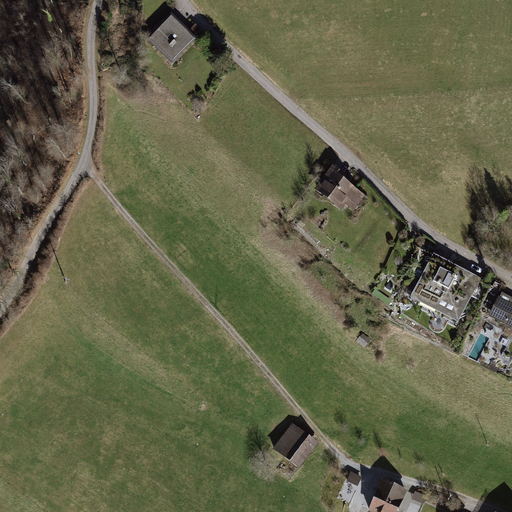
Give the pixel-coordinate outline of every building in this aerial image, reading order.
[(172,17),(150,39),(173,62),(195,41),(172,17)] [(333,168),(315,192),(342,212),(346,206),(354,211),(365,196),(346,182),(348,179),(333,168)] [(481,279),(433,254),(411,298),(458,323),(481,279)] [(511,297),(502,293),(500,297),(499,297),(488,316),(511,328),(511,297)] [(370,341),(361,334),(355,341),(364,349),(370,341)] [(317,441),(293,423),(275,448),(299,466),(317,441)] [(360,477),(350,472),(345,480),(355,485),(360,477)] [(394,511),(405,490),(380,478),(365,510),(370,511),(394,511)] [(424,496),(413,491),(410,497),(421,502),(424,496)]
